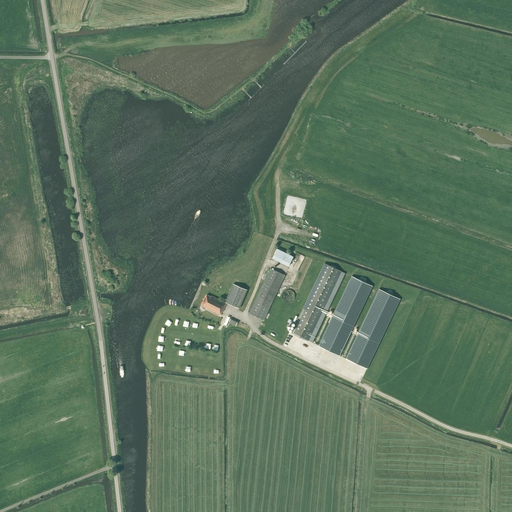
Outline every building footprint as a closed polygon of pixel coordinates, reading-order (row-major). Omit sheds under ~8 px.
[(289,266),(294,257),(277,249),(272,258),(289,266)] [(308,341),(340,272),(324,264),(291,333),(308,341)] [(263,320),(285,275),(270,268),(249,313),(263,320)] [(351,277),(318,346),(339,356),(372,287),(351,277)] [(239,308),(247,290),(233,284),(225,302),(239,308)] [(288,302),(289,302),(290,302),(291,302),(292,301),(293,301),(293,300),(294,299),(294,298),(294,297),(294,296),(294,295),(294,294),(294,293),(293,292),(293,291),(292,291),(291,290),(290,290),(289,290),(288,289),(287,290),(286,290),(285,290),(284,291),(283,291),(283,292),(282,293),(282,294),(282,295),(281,296),(282,297),(282,298),(282,299),(283,300),(283,301),(284,301),(285,302),(286,302),(287,302),(288,302)] [(366,369),(399,300),(378,290),(345,359),(366,369)] [(210,297),(206,295),(201,305),(206,308),(220,315),(221,311),(222,312),(226,303),(211,296),(210,297)] [(236,324),(237,321),(230,318),(228,317),(224,325),(226,326),(227,324),(228,322),(235,326),(236,324)]
